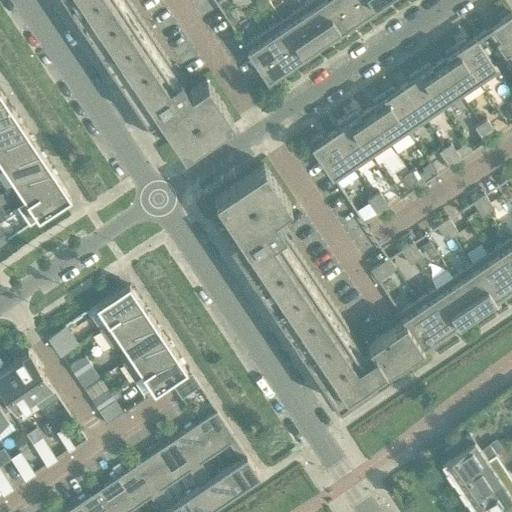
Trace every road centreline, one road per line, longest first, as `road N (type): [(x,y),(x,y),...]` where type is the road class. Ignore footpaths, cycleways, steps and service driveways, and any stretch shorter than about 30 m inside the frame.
road 1 (residential): [(159,201),(367,511)]
road 2 (residential): [(159,201),(456,0)]
road 3 (residential): [(23,0),(159,201)]
road 4 (residential): [(0,308),(159,201)]
